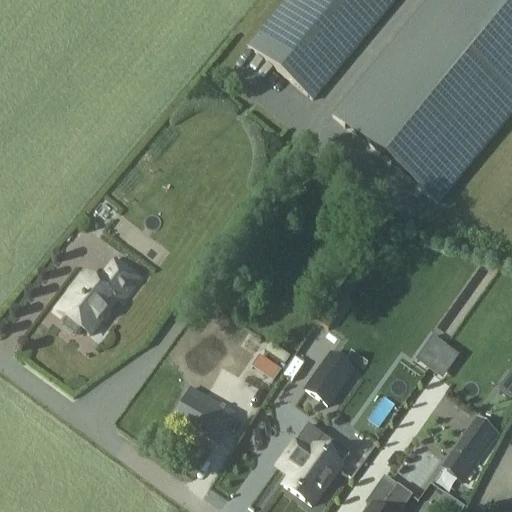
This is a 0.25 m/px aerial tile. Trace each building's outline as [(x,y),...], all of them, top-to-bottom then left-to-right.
[(311,91),(380,0),(272,0),(243,39),(311,91)] [(55,312),(66,321),(62,325),(63,328),(73,336),(76,336),(80,331),(89,338),(100,324),(107,314),(107,310),(114,300),(120,305),(139,280),(115,261),(97,285),(87,277),(73,295),(70,293),(55,312)] [(349,302),(337,294),(316,323),(328,332),(328,331),(349,302)] [(420,355),(415,362),(428,372),(435,363),(421,353),(420,355)] [(330,358),(305,393),(327,409),(352,373),(330,358)] [(511,373),(499,392),(511,400),(511,398),(511,373)] [(189,391),(172,423),(217,447),(234,416),(189,391)] [(402,395),(398,403),(416,413),(420,405),(402,395)] [(473,462),(488,440),(464,422),(448,445),(473,462)] [(307,427),(280,466),(293,475),(290,479),(283,489),(311,509),(339,469),(313,451),(322,438),(307,427)] [(402,511),(412,500),(383,479),(364,506),(369,510),(367,511),(402,511)]
